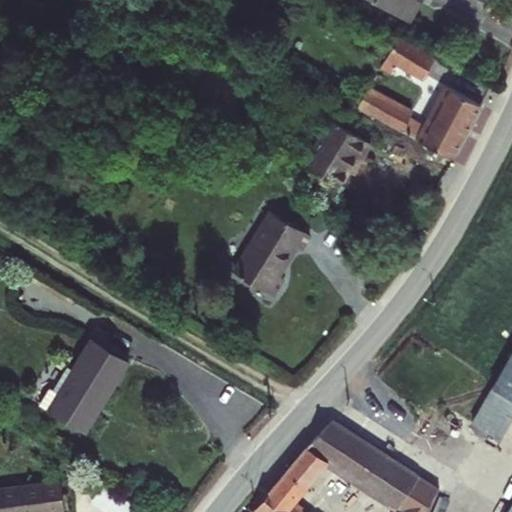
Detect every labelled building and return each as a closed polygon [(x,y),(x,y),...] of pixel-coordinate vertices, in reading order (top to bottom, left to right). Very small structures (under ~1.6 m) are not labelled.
[(389,0),(419,16),(428,0),(389,0)] [(411,26),(391,62),(401,68),(407,57),(436,75),(451,50),(411,26)] [(229,52),(206,91),(232,107),(255,70),(229,52)] [(380,79),(370,96),(464,150),(494,96),(460,77),(432,120),(408,107),(413,99),(380,79)] [(344,108),(316,158),(351,176),(367,146),(376,150),(386,131),(344,108)] [(285,207),(245,268),(285,292),(297,273),(291,271),(308,243),(313,245),(322,230),(285,207)] [(60,373),(46,393),(101,425),(144,356),(104,330),(72,380),(60,373)] [(511,371),(499,391),(511,398),(511,371)] [(510,443),(511,438),(511,398),(499,391),(479,423),(510,443)] [(449,485),(344,418),(322,448),(403,500),(394,511),(318,511),(288,488),(268,511),(432,511),(449,485)] [(330,464),(316,454),(290,480),(308,494),(330,464)] [(0,486),(0,511),(35,511),(76,503),(69,472),(0,486)] [(98,488),(90,506),(103,511),(139,511),(142,507),(98,488)]
